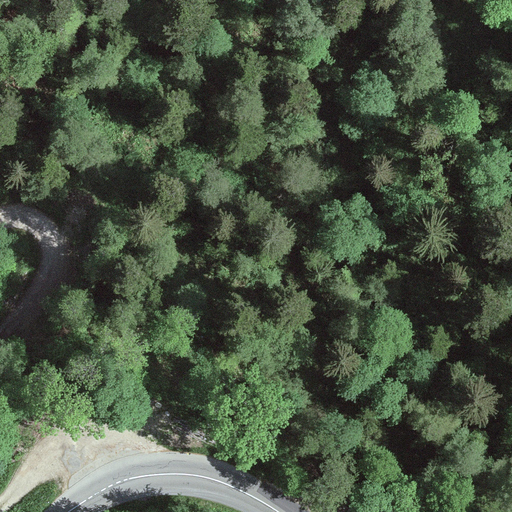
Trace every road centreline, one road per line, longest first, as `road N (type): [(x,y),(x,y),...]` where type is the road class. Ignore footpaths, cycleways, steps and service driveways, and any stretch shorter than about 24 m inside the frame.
road 1 (secondary): [(277,511),(218,481),(168,474),(114,485),(69,511)]
road 2 (track): [(0,339),(46,285),(58,250),(35,216),(0,219)]
road 3 (track): [(148,475),(81,457),(52,466),(0,504)]
